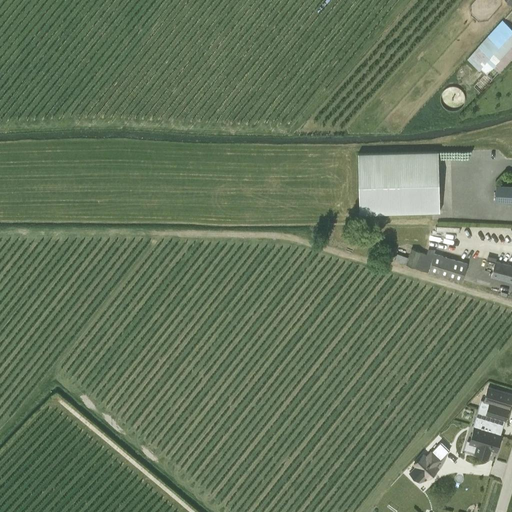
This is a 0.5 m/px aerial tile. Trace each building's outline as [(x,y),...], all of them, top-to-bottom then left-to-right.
[(511,29),(502,20),(467,59),(485,75),(492,66),(499,73),(511,58),(511,29)] [(465,100),(465,98),(465,97),(464,96),(464,94),(463,93),(463,92),(462,91),(461,90),(460,89),(459,88),(458,88),(456,87),(455,87),(454,87),(452,87),(451,87),(450,87),(448,87),(447,88),(446,88),(445,89),(444,90),(443,91),(442,92),(441,93),(441,95),(440,96),(440,97),(440,98),(440,100),(440,101),(441,102),(441,104),(442,105),(443,106),(443,107),(444,108),(445,109),(447,110),(448,110),(449,111),(450,111),(452,111),(453,111),(454,111),(456,110),(457,110),(458,109),(459,109),(460,108),(461,107),(462,106),(463,105),(464,104),(464,102),(464,101),(465,100)] [(438,151),(416,151),(357,152),(359,213),(439,211),(438,151)] [(511,185),(496,185),(495,202),(511,203),(511,185)] [(428,248),(426,253),(411,248),(407,257),(397,253),(394,260),(421,270),(429,272),(462,282),(467,264),(434,254),(433,253),(435,249),(428,248)] [(483,269),(492,271),(490,276),(511,281),(511,265),(495,261),(496,258),(487,256),(483,269)] [(468,408),(464,423),(473,426),(469,442),(476,444),(476,445),(496,450),(511,396),(511,394),(487,387),(485,394),(482,394),(468,408)] [(440,437),(429,449),(437,457),(448,446),(440,437)]
